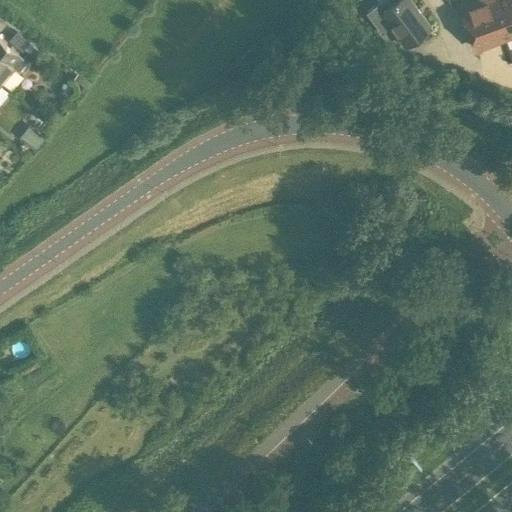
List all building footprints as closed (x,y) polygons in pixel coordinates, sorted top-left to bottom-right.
[(381,32),(390,26),(405,46),(431,27),(410,0),(397,0),(391,4),(388,0),(381,0),(366,11),(381,32)] [(511,0),(461,0),(458,1),(475,47),(511,33),(511,0)] [(30,40),(16,29),(8,39),(22,50),(30,40)] [(0,38),(0,81),(1,82),(14,67),(18,71),(26,60),(0,38)] [(46,137),(30,124),(20,136),(36,149),(46,137)]
